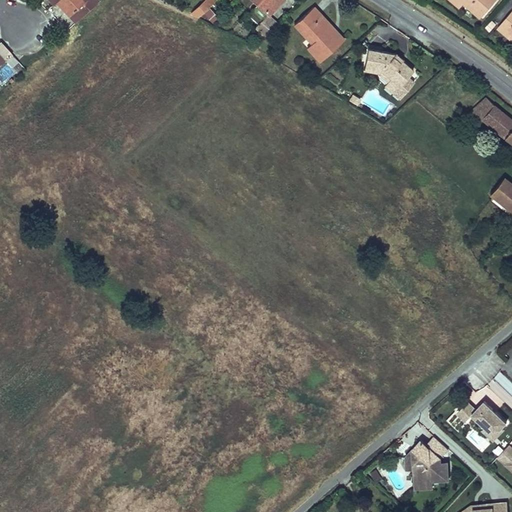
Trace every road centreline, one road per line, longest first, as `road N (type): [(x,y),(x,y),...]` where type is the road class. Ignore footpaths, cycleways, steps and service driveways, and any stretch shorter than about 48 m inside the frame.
road 1 (residential): [(302,511),(511,324)]
road 2 (tertiary): [(382,0),(511,89)]
